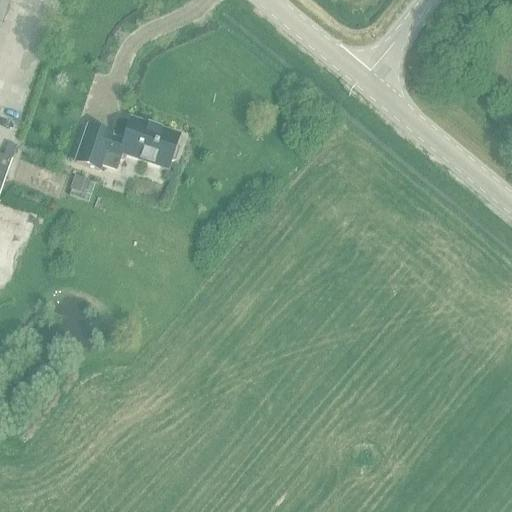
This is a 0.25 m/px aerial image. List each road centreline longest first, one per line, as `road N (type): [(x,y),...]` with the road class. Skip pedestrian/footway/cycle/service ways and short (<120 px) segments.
road 1 (tertiary): [(511,203),(365,80)]
road 2 (tertiary): [(365,80),(268,0)]
